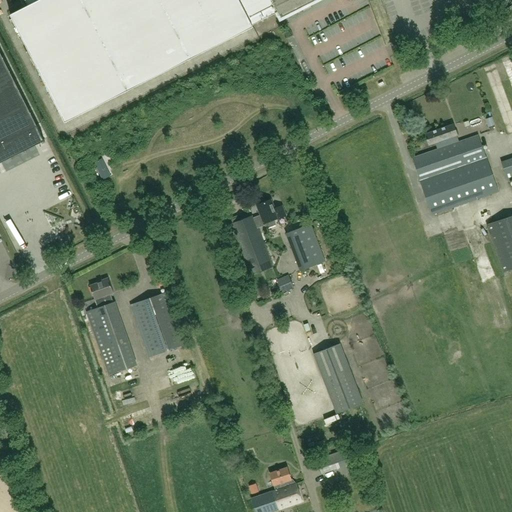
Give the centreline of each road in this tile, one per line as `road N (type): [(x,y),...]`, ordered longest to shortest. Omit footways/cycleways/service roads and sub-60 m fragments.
road 1 (unclassified): [(207,192),(511,36)]
road 2 (unclassified): [(322,511),(207,192)]
road 3 (unknown): [(0,8),(60,130),(241,40)]
road 4 (unclassified): [(0,298),(207,192)]
